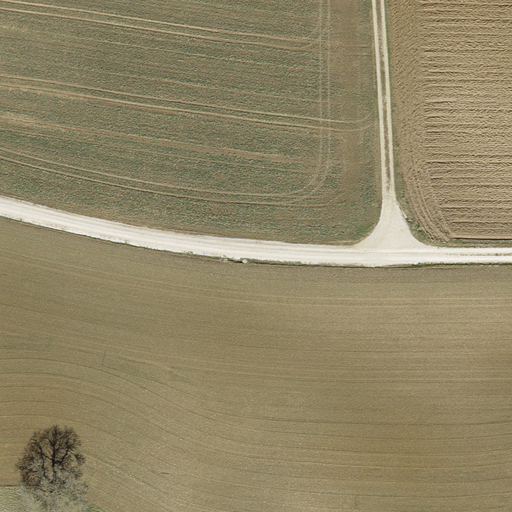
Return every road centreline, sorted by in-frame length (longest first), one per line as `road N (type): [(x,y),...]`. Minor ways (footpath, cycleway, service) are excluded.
road 1 (track): [(0,202),(256,253),(511,253)]
road 2 (track): [(389,252),(376,0)]
